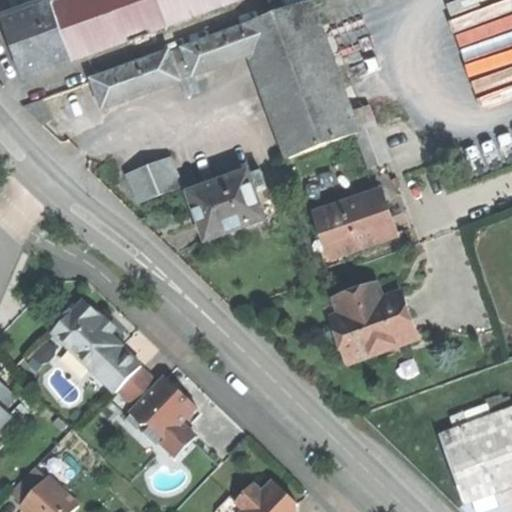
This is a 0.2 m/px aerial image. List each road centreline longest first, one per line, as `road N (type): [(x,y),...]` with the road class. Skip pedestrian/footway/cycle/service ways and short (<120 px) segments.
road 1 (residential): [(394,511),(46,180)]
road 2 (unknown): [(511,110),(472,117),(409,107),(380,25),(419,0)]
